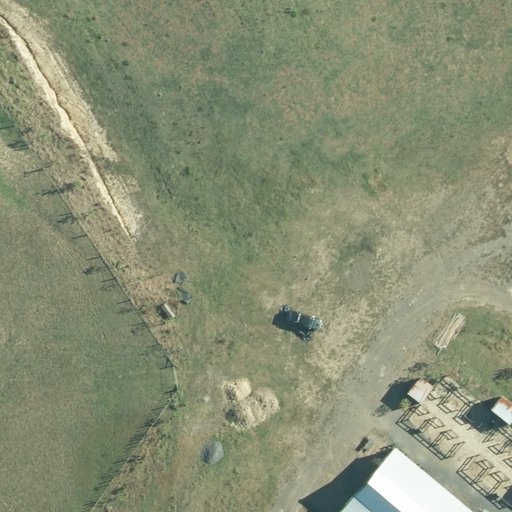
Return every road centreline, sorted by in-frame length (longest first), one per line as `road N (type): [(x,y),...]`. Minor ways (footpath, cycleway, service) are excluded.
road 1 (track): [(2,0),(511,298)]
road 2 (track): [(301,511),(476,271),(511,192)]
